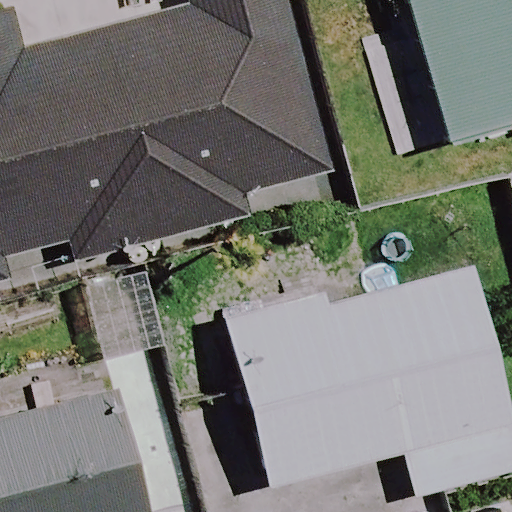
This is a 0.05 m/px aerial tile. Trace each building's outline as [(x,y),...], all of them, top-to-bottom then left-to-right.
[(0,18),(0,294),(334,200),(277,0),(193,0),(194,2),(12,53),(2,18),(0,18)] [(511,0),(386,0),(423,146),(511,124),(511,0)] [(511,406),(499,410),(464,268),(215,329),(254,491),(389,458),(401,503),(511,475),(511,406)] [(137,272),(61,295),(85,373),(160,351),(137,272)] [(0,431),(0,511),(138,511),(110,403),(0,431)]
